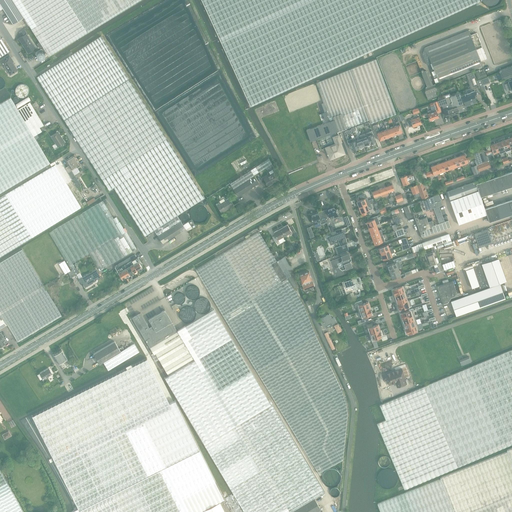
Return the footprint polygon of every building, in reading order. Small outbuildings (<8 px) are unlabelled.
[(12,0),(0,0),(0,3),(13,24),(24,17),(12,0)] [(12,0),(24,17),(48,56),(138,0),(12,0)] [(477,0),(201,0),(249,104),(257,101),(287,89),(478,1),(477,0)] [(32,51),(36,48),(26,33),(27,33),(25,30),(19,34),(21,37),(18,39),(27,52),(31,49),(32,51)] [(424,48),(422,55),(427,65),(431,63),(439,83),(482,66),(480,61),(486,58),(482,47),(475,50),(470,39),(471,38),(470,36),(468,31),(424,48)] [(0,56),(9,51),(0,36),(0,56)] [(154,230),(158,236),(180,221),(177,216),(205,198),(162,131),(130,81),(101,36),(72,54),(36,77),(82,148),(109,191),(114,188),(127,208),(145,236),(154,230)] [(10,74),(17,70),(10,59),(11,58),(9,55),(0,60),(0,61),(4,68),(5,67),(10,74)] [(368,63),(315,83),(326,112),(328,118),(329,118),(332,117),(341,113),(347,128),(347,129),(368,121),(369,120),(370,123),(396,114),(376,59),(368,63)] [(496,74),(495,74),(498,80),(501,78),(501,79),(499,80),(500,82),(509,78),(510,80),(507,82),(507,83),(505,84),(507,91),(511,89),(511,91),(511,90),(511,64),(500,69),(499,72),(499,73),(496,74)] [(437,96),(438,83),(433,85),(427,70),(421,73),(427,87),(425,88),(425,93),(427,100),(437,96)] [(479,70),(475,72),(477,79),(486,76),(485,72),(480,74),(479,70)] [(472,89),(479,86),(473,72),(466,74),(472,89)] [(488,77),(481,80),(483,85),(490,83),(488,77)] [(459,92),(454,94),(459,106),(461,105),(463,111),(467,110),(465,106),(476,102),(474,97),(476,96),(474,91),(462,95),(461,93),(459,92)] [(459,112),(463,111),(461,105),(459,106),(454,94),(450,95),(450,93),(444,95),(445,98),(437,101),(438,101),(441,111),(444,111),(446,116),(449,114),(450,116),(455,115),(454,112),(458,111),(459,112)] [(0,192),(50,163),(33,136),(10,97),(0,102),(0,192)] [(30,101),(17,109),(31,131),(33,136),(42,131),(39,127),(44,124),(38,116),(30,101)] [(437,113),(441,111),(438,101),(437,101),(430,104),(432,110),(428,111),(429,114),(428,114),(430,120),(431,120),(433,120),(434,119),(438,117),(437,113)] [(330,121),(306,130),(310,141),(337,132),(343,130),(347,128),(341,113),(332,117),(329,118),(330,121)] [(399,122),(401,121),(399,115),(395,116),(397,121),(396,122),(397,125),(393,126),(396,134),(397,134),(398,135),(400,134),(400,133),(402,132),(399,122)] [(412,127),(421,123),(419,117),(407,121),(409,127),(412,125),(412,127)] [(385,138),(382,130),(379,132),(376,124),(372,126),(374,130),(375,130),(379,140),(382,140),(383,140),(385,140),(385,138)] [(386,129),(382,130),(385,138),(386,138),(387,139),(389,138),(389,137),(391,136),(387,125),(385,126),(386,129)] [(388,125),(387,125),(391,136),(393,135),(394,136),(396,136),(396,134),(393,126),(389,128),(388,125)] [(372,131),(366,133),(370,144),(371,144),(372,144),(373,144),(374,143),(376,142),(372,131)] [(60,136),(58,132),(51,137),(58,147),(60,146),(61,147),(63,146),(63,144),(65,142),(62,138),(61,138),(60,136)] [(370,144),(366,133),(360,135),(359,136),(360,139),(361,138),(364,146),(368,145),(368,146),(369,145),(370,144)] [(338,136),(333,138),(336,147),(331,149),(330,146),(325,148),(328,154),(327,155),(327,156),(328,156),(329,158),(337,155),(344,153),(340,142),(341,142),(338,136)] [(358,149),(359,148),(356,140),(355,137),(347,140),(349,147),(350,148),(351,148),(351,147),(353,151),(355,150),(356,151),(358,150),(358,149)] [(360,139),(356,140),(359,148),(360,149),(362,148),(362,147),(364,146),(361,138),(360,139)] [(502,141),(501,141),(505,151),(505,152),(511,150),(507,139),(505,140),(504,139),(502,140),(502,141)] [(496,143),(499,151),(502,150),(503,152),(505,151),(501,141),(499,142),(498,141),(497,142),(496,143)] [(483,149),(478,151),(482,163),(489,161),(492,160),(490,154),(499,151),(496,143),(493,144),(492,144),(491,144),(491,145),(490,145),(491,149),(485,151),(485,150),(483,149)] [(474,158),(476,165),(476,166),(477,165),(482,163),(478,151),(474,153),(473,155),(473,156),(466,158),(464,154),(462,155),(461,155),(460,155),(459,156),(462,164),(469,162),(469,160),(474,158)] [(74,155),(66,160),(69,165),(72,169),(76,167),(77,167),(80,166),(79,165),(80,164),(74,155)] [(454,158),(453,158),(456,167),(462,164),(459,156),(456,157),(455,157),(454,157),(454,158)] [(268,158),(230,183),(238,196),(259,183),(254,175),(272,164),(268,158)] [(448,160),(447,160),(450,169),(456,167),(453,158),(450,159),(448,159),(448,160)] [(442,162),(445,171),(448,169),(449,172),(451,171),(450,169),(447,160),(445,161),(444,161),(443,161),(442,162)] [(491,167),(489,161),(482,163),(485,169),(491,167)] [(33,178),(0,197),(0,203),(23,242),(81,207),(79,204),(82,202),(85,201),(84,201),(62,164),(62,165),(60,162),(33,178)] [(243,171),(248,167),(245,162),(239,165),(243,171)] [(437,164),(436,164),(439,173),(442,171),(443,174),(446,173),(445,171),(442,162),(439,163),(438,163),(437,163),(437,164)] [(479,171),(485,169),(482,163),(477,165),(479,171)] [(432,170),(425,173),(426,176),(433,173),(433,175),(439,173),(436,164),(433,165),(431,166),(430,166),(432,170)] [(69,165),(65,168),(77,187),(81,185),(71,170),(72,169),(69,165)] [(278,179),(274,172),(272,169),(268,172),(270,174),(263,178),(266,182),(265,182),(267,186),(272,183),(271,183),(278,179)] [(426,176),(425,173),(424,171),(422,171),(414,173),(413,171),(412,171),(413,175),(407,177),(406,175),(400,177),(402,181),(401,182),(401,183),(402,184),(403,184),(403,185),(409,183),(408,180),(414,178),(416,183),(418,184),(426,181),(427,178),(426,176)] [(507,173),(499,176),(504,189),(511,187),(507,173)] [(499,176),(492,178),(497,192),(504,189),(499,176)] [(492,178),(477,183),(481,197),(497,192),(492,178)] [(481,197),(477,183),(476,184),(475,181),(447,191),(458,224),(486,215),(487,215),(485,209),(483,202),(481,197)] [(423,182),(416,185),(417,187),(419,192),(422,199),(424,198),(428,197),(423,182)] [(392,185),(385,187),(387,192),(390,191),(391,194),(392,195),(394,194),(393,190),(394,190),(392,185)] [(410,187),(412,194),(413,195),(419,192),(417,187),(416,185),(410,187)] [(381,197),(381,194),(380,194),(379,189),(372,192),(375,200),(381,197)] [(439,194),(422,200),(426,211),(434,208),(438,222),(444,220),(439,206),(442,205),(441,201),(439,196),(439,194)] [(357,201),(359,207),(369,203),(367,198),(357,201)] [(219,201),(220,204),(217,206),(221,213),(232,206),(228,199),(225,201),(223,199),(219,201)] [(62,255),(71,270),(75,268),(73,264),(89,254),(99,271),(116,261),(136,249),(126,231),(125,232),(116,217),(113,219),(102,201),(79,215),(49,233),(62,255)] [(501,218),(511,214),(508,201),(496,205),(501,218)] [(0,256),(23,242),(0,203),(0,256)] [(371,205),(370,203),(369,203),(359,207),(362,216),(366,214),(365,211),(369,210),(368,207),(371,205)] [(209,213),(209,211),(208,210),(208,209),(207,207),(206,206),(204,206),(203,205),(202,205),(200,205),(199,205),(197,206),(196,207),(195,208),(194,209),(194,211),(194,212),(194,214),(194,215),(195,216),(196,218),(197,219),(198,220),(199,220),(201,220),(202,220),(204,220),(205,219),(207,218),(207,217),(208,216),(209,214),(209,213)] [(488,222),(501,218),(496,205),(485,209),(487,215),(486,215),(488,222)] [(407,206),(403,207),(407,219),(413,216),(413,215),(411,215),(407,206)] [(324,210),(323,211),(327,222),(332,221),(334,217),(337,216),(337,214),(338,214),(336,210),(335,210),(334,207),(327,209),(324,210)] [(315,227),(327,222),(323,211),(311,215),(312,219),(312,220),(311,221),(312,223),(313,223),(314,223),(315,227)] [(414,214),(413,215),(413,216),(421,238),(422,237),(421,235),(422,231),(423,231),(426,230),(429,229),(430,228),(429,227),(428,222),(426,217),(420,219),(416,217),(415,217),(414,214)] [(366,222),(368,228),(376,225),(380,223),(377,215),(370,218),(371,220),(366,222)] [(192,219),(188,221),(193,228),(196,226),(192,219)] [(185,229),(180,221),(158,236),(163,243),(185,229)] [(287,225),(280,228),(285,237),(287,236),(286,235),(291,232),(292,234),(295,232),(292,226),(289,227),(287,225)] [(368,228),(370,234),(378,231),(376,225),(368,228)] [(284,238),(285,237),(280,228),(273,232),(275,235),(272,237),(275,243),(278,241),(280,243),(285,240),(284,238)] [(487,229),(474,233),(478,248),(492,243),(487,229)] [(370,234),(372,239),(383,236),(381,230),(378,231),(370,234)] [(303,305),(293,288),(276,261),(259,231),(230,248),(195,269),(218,307),(245,353),(270,394),(301,444),(318,474),(343,460),(344,444),(347,414),(346,404),(342,390),(338,382),(328,361),(312,327),(303,305)] [(342,231),(327,237),(329,242),(330,245),(338,242),(340,246),(335,248),(337,255),(349,250),(346,244),(347,243),(344,236),(343,236),(342,231)] [(424,249),(451,240),(449,234),(422,243),(424,249)] [(383,236),(372,239),(374,245),(385,241),(383,236)] [(401,239),(398,240),(399,244),(400,243),(401,246),(408,244),(407,241),(406,238),(405,238),(404,238),(401,239)] [(379,248),(381,254),(393,250),(392,246),(389,248),(388,245),(379,248)] [(0,320),(2,319),(5,325),(7,324),(17,342),(39,329),(61,316),(41,281),(21,249),(0,261),(0,320)] [(394,253),(393,250),(381,254),(383,260),(392,257),(391,254),(394,253)] [(433,253),(426,255),(430,266),(434,265),(436,273),(439,272),(443,270),(440,262),(440,263),(439,263),(437,257),(434,258),(433,253)] [(330,261),(333,269),(331,269),(333,274),(336,273),(337,276),(345,273),(344,269),(351,267),(348,258),(349,257),(348,254),(342,256),(330,261)] [(284,256),(276,261),(293,288),(297,286),(290,276),(291,272),(293,270),(284,256)] [(138,257),(131,261),(137,271),(142,268),(138,262),(140,261),(138,257)] [(499,258),(482,264),(489,286),(506,281),(499,258)] [(63,261),(59,264),(63,271),(65,274),(68,272),(70,271),(64,260),(63,261)] [(131,261),(128,263),(134,273),(137,271),(131,261)] [(398,262),(397,262),(387,265),(390,272),(398,269),(398,268),(400,268),(398,262)] [(128,263),(124,265),(130,275),(134,273),(128,263)] [(481,263),(472,266),(480,289),(489,286),(482,264),(481,263)] [(124,265),(120,268),(126,278),(130,275),(124,265)] [(70,271),(68,272),(71,278),(76,274),(79,272),(76,267),(75,268),(71,270),(70,271)] [(453,267),(446,269),(448,275),(455,273),(453,267)] [(122,280),(126,278),(120,268),(116,270),(122,280)] [(79,272),(76,274),(79,279),(81,283),(82,282),(85,287),(92,283),(92,282),(96,279),(97,280),(101,278),(95,269),(92,271),(82,277),(79,272)] [(400,275),(398,269),(390,272),(392,278),(400,275)] [(309,271),(303,273),(309,288),(314,286),(309,271)] [(304,290),(309,288),(303,273),(298,275),(304,290)] [(351,290),(362,287),(357,275),(350,278),(350,279),(341,282),(346,294),(352,292),(351,290)] [(453,280),(436,286),(443,305),(448,303),(451,298),(462,295),(461,293),(460,293),(459,292),(456,292),(453,280)] [(456,316),(505,299),(499,283),(450,301),(456,316)] [(404,285),(393,289),(395,295),(406,291),(404,285)] [(362,297),(359,289),(358,290),(359,294),(354,296),(353,293),(350,294),(352,300),(362,297)] [(406,291),(395,295),(396,299),(405,296),(408,295),(406,291)] [(407,301),(398,304),(400,309),(411,306),(409,300),(407,300),(407,301)] [(354,303),(355,307),(356,306),(358,312),(370,308),(368,302),(363,303),(362,301),(354,303)] [(144,315),(158,308),(155,303),(142,310),(144,315)] [(370,308),(358,312),(360,318),(361,317),(362,320),(368,318),(367,315),(372,314),(370,308)] [(151,356),(155,362),(159,359),(168,376),(165,378),(204,444),(235,497),(243,511),(291,511),(314,499),(324,493),(308,465),(296,444),(280,418),(252,371),(227,330),(214,309),(177,331),(150,348),(154,355),(151,356)] [(412,309),(401,313),(403,319),(414,315),(412,309)] [(132,318),(150,348),(177,331),(164,310),(149,319),(152,326),(149,328),(140,313),(132,318)] [(329,314),(319,320),(323,327),(325,326),(326,328),(337,322),(334,317),(332,319),(329,314)] [(414,315),(403,319),(404,323),(416,319),(414,315)] [(416,319),(404,323),(406,328),(417,324),(416,319)] [(334,325),(338,333),(342,330),(338,323),(334,325)] [(372,323),(366,325),(367,328),(368,328),(370,333),(380,330),(378,324),(373,326),(372,323)] [(417,324),(406,328),(407,333),(419,330),(417,324)] [(370,333),(369,334),(372,343),(372,342),(374,348),(378,347),(376,341),(378,341),(377,338),(382,336),(380,330),(370,333)] [(334,349),(327,332),(324,333),(331,350),(334,349)] [(93,354),(99,365),(103,362),(120,352),(114,342),(93,354)] [(120,352),(103,362),(108,370),(139,352),(134,344),(120,352)] [(386,420),(377,423),(386,444),(403,484),(405,489),(511,443),(511,349),(380,405),(386,420)] [(66,365),(69,363),(62,351),(54,355),(59,365),(64,362),(66,365)] [(462,365),(472,362),(469,355),(460,359),(462,365)] [(79,510),(75,511),(198,511),(220,501),(221,503),(225,501),(175,401),(169,403),(147,359),(114,375),(71,397),(32,416),(79,510)] [(48,376),(52,373),(49,368),(39,373),(44,380),(48,377),(48,376)] [(398,387),(405,384),(403,379),(404,378),(401,369),(394,371),(395,372),(391,373),(385,375),(385,374),(382,375),(384,380),(387,379),(388,384),(396,381),(398,387)] [(5,439),(7,438),(11,436),(8,431),(2,434),(5,439)] [(441,477),(377,502),(381,511),(511,511),(511,447),(507,449),(507,450),(440,476),(441,477)] [(394,477),(394,476),(393,474),(393,472),(392,471),(390,470),(389,469),(387,468),(385,468),(383,468),(382,468),(380,469),(378,471),(377,472),(376,473),(375,475),(375,477),(375,479),(376,481),(377,482),(378,484),(379,485),(381,486),(382,486),(385,487),(386,487),(388,486),(390,485),(391,484),(392,483),(393,481),(394,479),(394,477)] [(0,470),(0,511),(22,511),(6,482),(0,470)] [(339,479),(339,477),(339,475),(338,474),(337,472),(336,472),(334,471),(333,470),(331,470),(329,470),(327,471),(326,471),(325,472),(324,473),(323,475),(322,477),(322,478),(322,480),(322,481),(323,483),(324,484),(325,485),(326,486),(328,487),(330,487),(332,487),(334,487),(335,486),(337,485),(338,484),(339,482),(339,481),(339,479)] [(316,511),(321,510),(314,499),(291,511),(316,511)] [(220,501),(198,511),(225,511),(221,503),(220,501)]
